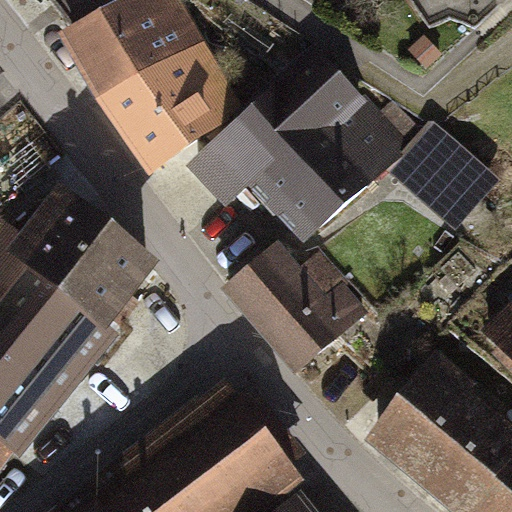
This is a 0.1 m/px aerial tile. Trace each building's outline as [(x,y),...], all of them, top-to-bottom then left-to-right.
[(139,0),(78,33),(75,35),(106,93),(184,52),(200,44),(176,0),(169,0),(149,11),(142,0),(139,0)] [(184,52),(106,93),(157,165),(224,119),(184,52)] [(473,196),(321,53),(183,157),(226,207),(250,188),(299,239),(381,172),(440,231),(473,196)] [(0,455),(151,263),(72,201),(34,250),(6,229),(0,237),(0,455)] [(279,245),(232,281),(299,367),(364,316),(318,258),(300,272),(279,245)] [(511,300),(479,332),(511,366),(511,300)] [(511,511),(511,433),(438,372),(383,437),(473,511),(511,511)] [(96,501),(104,511),(244,511),(270,492),(264,485),(289,465),(242,404),(217,424),(208,414),(96,501)] [(104,511),(96,501),(81,511),(104,511)]
